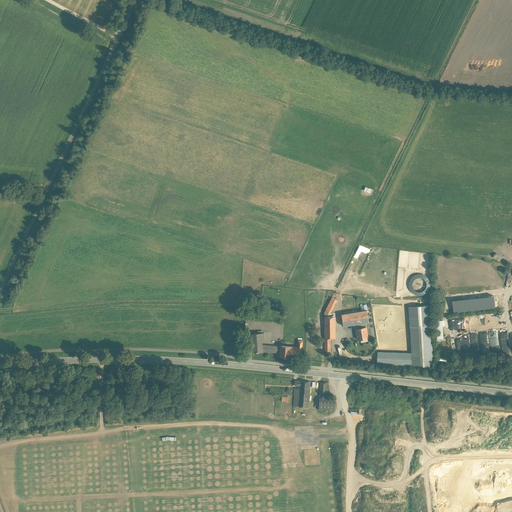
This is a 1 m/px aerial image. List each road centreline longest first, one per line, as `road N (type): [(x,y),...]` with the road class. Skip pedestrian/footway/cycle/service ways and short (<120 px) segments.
road 1 (tertiary): [(0,365),(193,361),(511,394)]
road 2 (unknown): [(63,155),(233,167),(236,226),(304,252),(325,290)]
road 3 (track): [(0,291),(135,0)]
